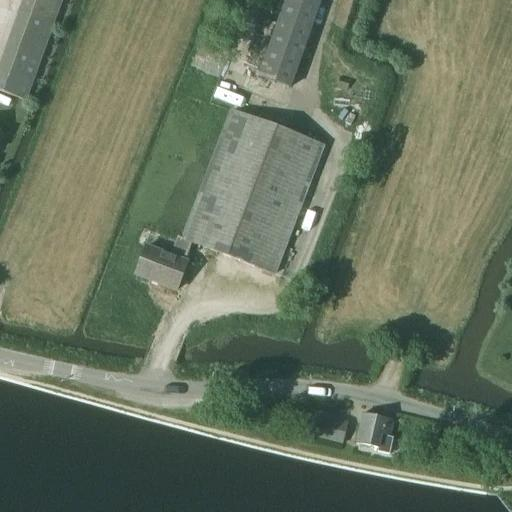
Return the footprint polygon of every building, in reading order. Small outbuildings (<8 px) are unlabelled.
[(61,0),(27,0),(0,76),(0,92),(25,102),(61,0)] [(320,0),(286,0),(259,78),(289,89),(320,0)] [(168,256),(146,248),(135,276),(176,291),(187,264),(184,263),(191,244),(274,275),(323,148),(230,112),(181,239),(175,237),(168,256)] [(378,449),(377,453),(389,456),(393,439),(389,438),(393,422),(384,420),(362,415),(356,444),(378,449)] [(318,416),(312,438),(342,445),(348,423),(341,421),(318,416)]
